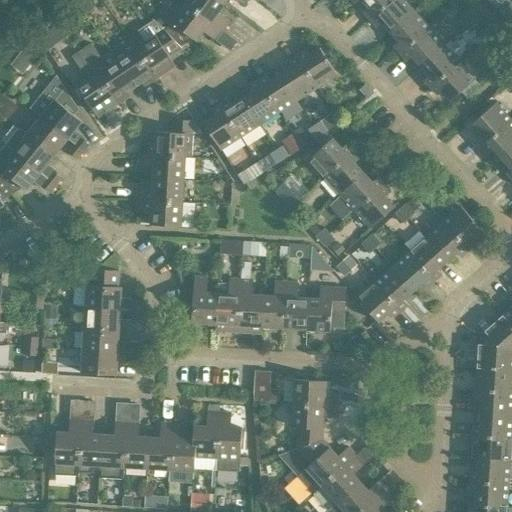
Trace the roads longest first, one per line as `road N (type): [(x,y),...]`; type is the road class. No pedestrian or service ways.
road 1 (residential): [(297,17),(331,29),(511,231)]
road 2 (residential): [(83,197),(86,165),(107,145),(297,17)]
road 3 (residential): [(371,368),(160,348)]
road 4 (residential): [(434,498),(444,311)]
road 5 (residential): [(160,348),(152,338),(150,277),(83,197)]
road 6 (residential): [(371,368),(370,427),(434,498)]
road 7 (residential): [(59,385),(131,389),(144,382),(160,348)]
